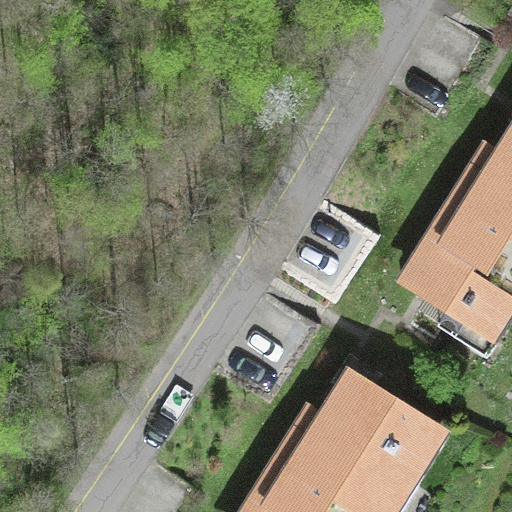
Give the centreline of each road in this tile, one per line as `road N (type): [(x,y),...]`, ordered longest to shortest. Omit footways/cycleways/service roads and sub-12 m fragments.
road 1 (unclassified): [(393,0),(70,511)]
road 2 (track): [(194,0),(0,159)]
